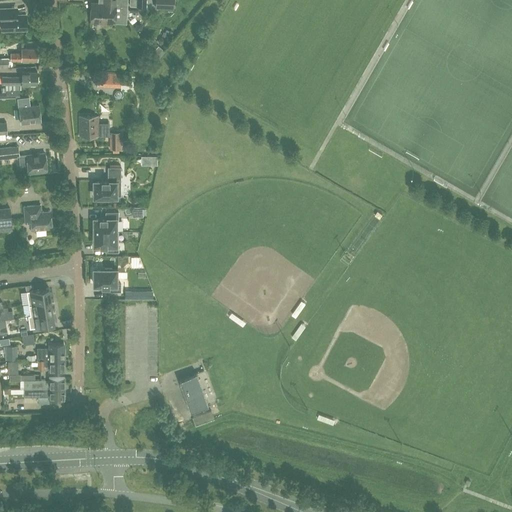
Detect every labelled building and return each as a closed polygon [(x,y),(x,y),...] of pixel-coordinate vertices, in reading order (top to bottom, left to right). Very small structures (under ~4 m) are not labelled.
[(116,5),(127,6),(127,0),(109,0),(109,4),(91,4),(90,22),(115,23),(116,5)] [(154,0),(155,8),(174,9),(174,0),(154,0)] [(11,8),(0,8),(0,16),(1,16),(2,30),(26,29),(26,14),(11,15),(11,8)] [(21,61),(37,61),(37,48),(21,48),(21,53),(10,53),(11,61),(21,61)] [(0,58),(0,68),(9,68),(9,58),(0,58)] [(98,71),(98,86),(121,87),(121,73),(98,71)] [(2,77),(1,84),(36,85),(36,72),(21,72),(21,77),(2,77)] [(41,121),(39,105),(19,108),(21,124),(41,121)] [(98,115),(79,115),(79,136),(98,136),(110,136),(110,133),(109,133),(109,130),(109,123),(98,123),(98,115)] [(120,133),(110,133),(110,136),(110,149),(112,149),(113,153),(119,153),(119,149),(121,149),(121,133),(120,133)] [(18,146),(0,147),(0,159),(4,159),(11,158),(19,157),(18,146)] [(28,174),(46,172),(44,154),(20,156),(21,173),(28,173),(28,174)] [(93,183),(93,191),(94,191),(94,196),(105,196),(105,198),(112,198),(112,196),(121,196),(121,167),(108,167),(108,180),(101,180),(101,182),(94,182),(94,183),(93,183)] [(30,230),(35,230),(36,236),(45,235),(44,229),(52,228),(50,211),(46,211),(45,209),(41,209),(41,205),(23,206),(24,224),(30,223),(30,230)] [(9,208),(0,209),(0,229),(10,229),(9,208)] [(117,231),(117,219),(118,219),(118,211),(105,211),(105,217),(100,217),(100,219),(94,219),(94,224),(93,224),(93,231),(118,231),(117,231)] [(118,252),(118,231),(93,231),(93,238),(94,238),(94,244),(100,244),(100,246),(105,246),(105,252),(118,252)] [(94,275),(93,275),(93,282),(94,282),(94,284),(101,284),(101,285),(108,285),(108,291),(121,291),(121,283),(118,283),(118,270),(112,270),(112,268),(105,268),(105,270),(94,270),(94,275)] [(28,304),(51,300),(49,288),(26,291),(28,304)] [(28,315),(28,316),(53,312),(51,300),(28,304),(30,315),(28,315)] [(30,328),(54,324),(53,312),(28,316),(30,328)] [(12,335),(12,321),(4,321),(5,336),(12,335)] [(65,350),(64,350),(64,344),(49,344),(49,347),(37,348),(37,360),(49,360),(65,360),(65,350)] [(18,359),(17,346),(4,347),(5,360),(18,359)] [(65,372),(65,360),(49,360),(37,360),(37,362),(30,362),(30,369),(45,369),(45,367),(49,367),(49,372),(65,372)] [(204,370),(178,379),(190,411),(215,402),(204,370)] [(31,380),(23,380),(23,381),(24,387),(24,388),(31,388),(49,388),(65,388),(65,378),(49,378),(49,383),(45,382),(45,380),(35,380),(31,380)] [(31,388),(24,388),(24,389),(24,393),(24,397),(31,396),(38,396),(49,396),(49,397),(49,400),(65,400),(65,388),(49,388),(31,388)] [(198,424),(217,417),(214,409),(195,416),(198,424)] [(322,421),(336,424),(338,418),(323,415),(322,421)]
